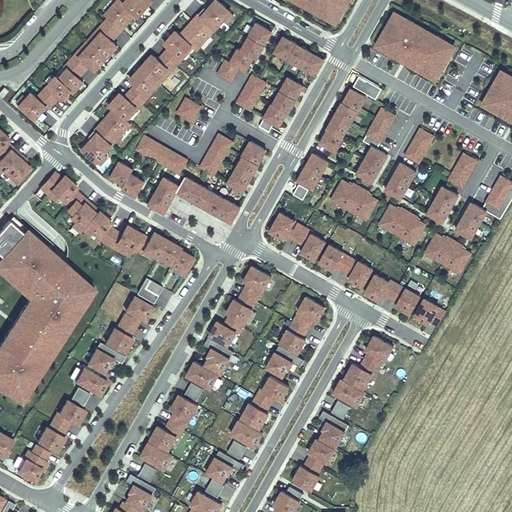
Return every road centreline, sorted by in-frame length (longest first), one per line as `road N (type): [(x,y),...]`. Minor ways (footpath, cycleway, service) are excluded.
road 1 (residential): [(227,256),(214,260),(45,504)]
road 2 (residential): [(86,511),(226,271),(227,256)]
road 3 (residential): [(350,304),(234,511)]
road 4 (residential): [(250,511),(364,312)]
road 5 (residential): [(338,50),(243,220),(242,241)]
road 6 (residential): [(242,241),(351,58)]
road 7 (residential): [(59,152),(227,256)]
road 8 (residential): [(178,0),(65,124),(59,152)]
road 9 (residential): [(511,149),(351,58)]
road 10 (residential): [(242,241),(350,304)]
